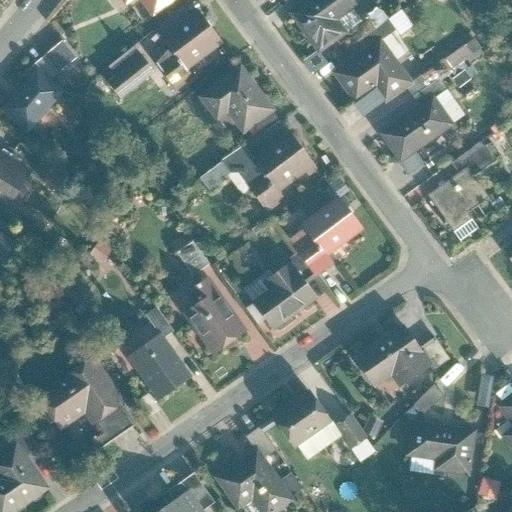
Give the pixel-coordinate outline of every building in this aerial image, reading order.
[(175,0),(124,0),(128,5),(135,0),(141,0),(154,16),(175,0)] [(359,10),(352,0),(310,0),(292,13),(320,53),(347,34),(340,24),(359,10)] [(222,43),(197,11),(162,37),(188,70),(222,43)] [(414,82),(380,38),(333,73),(356,104),(377,88),(387,102),(414,82)] [(120,75),(111,82),(126,100),(162,69),(140,43),(112,66),(120,75)] [(66,89),(39,66),(2,109),(29,131),(66,89)] [(276,110),(243,66),(201,98),(219,121),(230,112),(246,133),(276,110)] [(455,126),(434,96),(380,134),(401,163),(455,126)] [(314,165),(289,132),(255,159),(280,191),(314,165)] [(34,169),(0,147),(0,205),(8,211),(34,169)] [(491,200),(470,168),(429,196),(450,228),(491,200)] [(362,231),(338,197),(302,222),(325,256),(362,231)] [(197,275),(214,263),(192,231),(175,243),(197,275)] [(317,299),(290,260),(263,279),(271,291),(253,302),(272,330),(317,299)] [(251,336),(210,278),(177,302),(218,359),(251,336)] [(406,325),(356,358),(376,387),(393,376),(401,388),(433,366),(406,325)] [(194,383),(161,333),(127,356),(161,406),(194,383)] [(126,405),(92,354),(64,373),(72,385),(43,404),(62,433),(87,416),(94,427),(126,405)] [(492,406),(499,377),(487,374),(480,404),(492,406)] [(310,390),(274,415),(297,449),(333,424),(310,390)] [(511,396),(497,407),(511,427),(511,432),(504,438),(511,448),(511,396)] [(479,431),(413,421),(407,455),(439,460),(437,471),(472,477),(479,431)] [(22,511),(52,491),(18,443),(0,456),(0,511),(22,511)] [(259,449),(215,479),(238,511),(239,511),(253,503),(259,511),(280,511),(295,501),(259,449)] [(482,493),(502,498),(506,481),(487,476),(482,493)] [(202,511),(189,493),(161,511),(202,511)]
